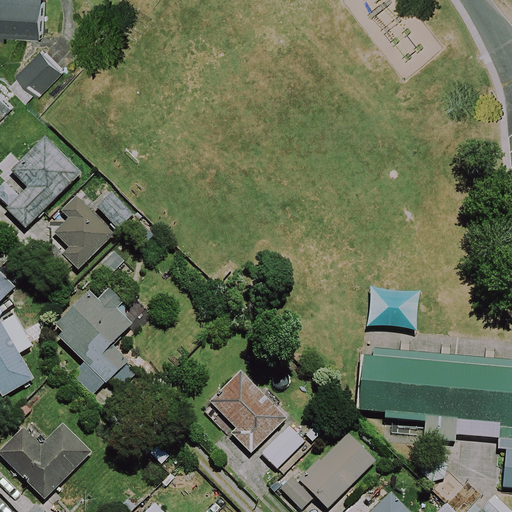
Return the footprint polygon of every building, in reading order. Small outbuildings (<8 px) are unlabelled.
[(43,0),(0,0),(0,41),(7,42),(7,38),(42,40),(43,0)] [(9,87),(28,106),(36,98),(39,100),(64,73),(42,52),(9,87)] [(0,121),(10,112),(0,102),(0,121)] [(78,178),(44,145),(14,176),(29,191),(7,213),(25,232),(78,178)] [(132,218),(110,197),(95,213),(117,233),(132,218)] [(57,245),(42,259),(62,279),(74,268),(77,272),(112,239),(77,202),(49,229),(69,251),(66,254),(57,245)] [(0,303),(15,289),(0,274),(0,303)] [(71,378),(93,399),(110,382),(122,394),(140,377),(111,348),(131,328),(93,290),(50,333),(83,366),(71,378)] [(0,398),(1,401),(32,383),(17,357),(31,349),(12,316),(0,323),(0,398)] [(511,356),(361,345),(356,411),(511,422),(511,356)] [(284,423),(239,377),(209,407),(233,431),(228,436),(249,457),(284,423)] [(19,400),(2,415),(13,429),(30,414),(19,400)] [(91,456),(64,428),(40,451),(23,433),(0,455),(0,459),(43,503),(91,456)] [(304,444),(288,428),(259,457),(275,473),(304,444)] [(373,465),(346,437),(300,482),(294,477),(279,491),(299,511),(300,511),(314,499),(326,511),(373,465)] [(511,439),(497,438),(493,490),(511,491),(511,439)] [(508,511),(491,494),(472,511),(508,511)] [(404,511),(388,496),(371,511),(404,511)] [(164,511),(156,503),(146,511),(164,511)]
